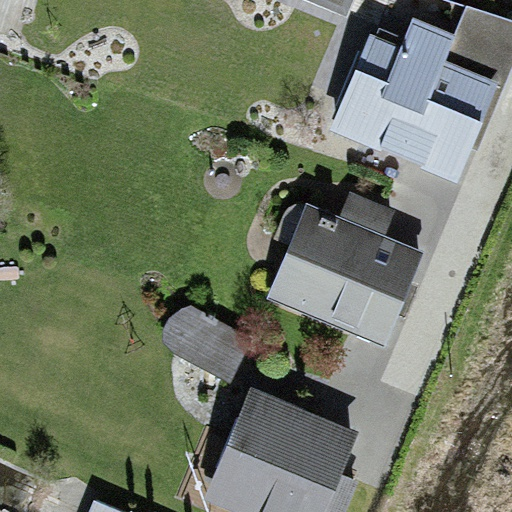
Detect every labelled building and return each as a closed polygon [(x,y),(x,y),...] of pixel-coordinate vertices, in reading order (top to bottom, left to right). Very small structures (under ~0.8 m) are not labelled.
[(347,0),(317,0),(343,11),(347,0)] [(339,123),(452,171),(488,85),(442,66),(453,41),(411,23),(400,49),(374,38),(339,123)] [(288,209),(275,239),(288,245),(269,291),(383,339),(418,253),(301,205),(288,209)] [(339,511),(352,480),(334,472),(350,433),(261,396),(220,495),(257,511),(339,511)] [(89,511),(127,511),(96,499),(89,511)]
